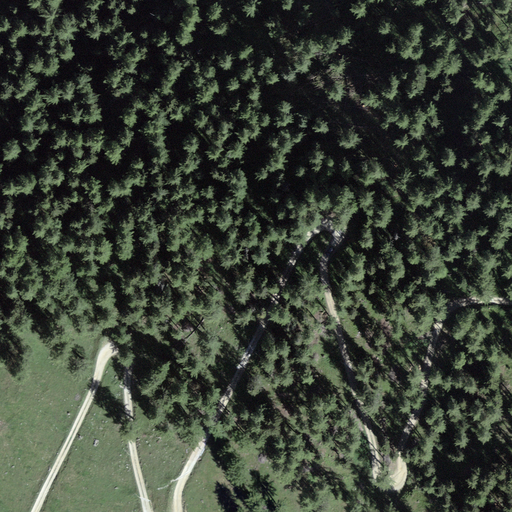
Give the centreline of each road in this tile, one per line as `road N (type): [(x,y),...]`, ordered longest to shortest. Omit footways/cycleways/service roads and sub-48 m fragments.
road 1 (track): [(178,511),(179,490),(313,233),(328,224),(337,233),(324,278),(383,485),(398,478),(432,336),(451,306),(511,300)]
road 2 (track): [(36,511),(104,354),(117,348),(128,350),(129,430),(147,511)]
